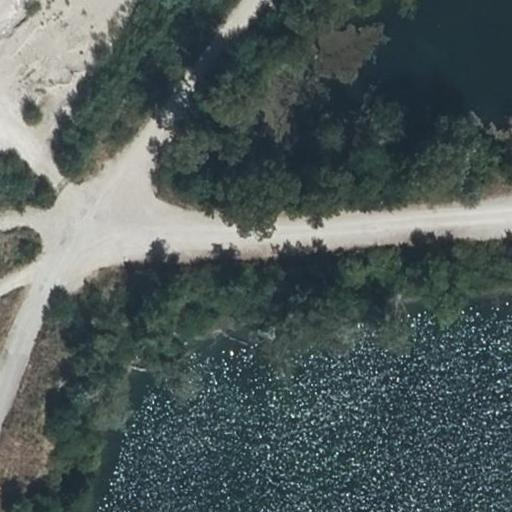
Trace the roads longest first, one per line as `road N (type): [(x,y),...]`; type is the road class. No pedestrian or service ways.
road 1 (track): [(511,213),(230,242),(88,212)]
road 2 (track): [(258,0),(126,146),(69,242)]
road 3 (track): [(69,242),(0,408)]
